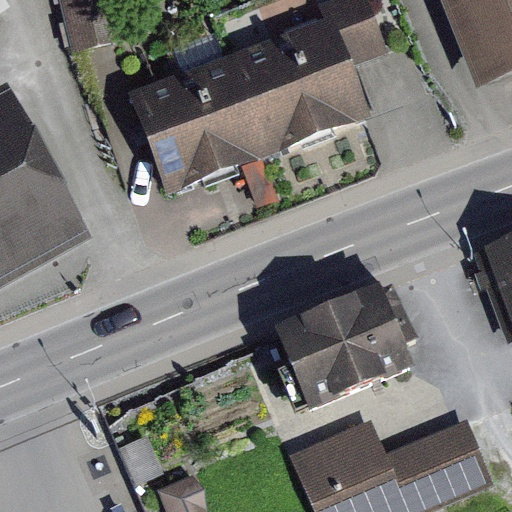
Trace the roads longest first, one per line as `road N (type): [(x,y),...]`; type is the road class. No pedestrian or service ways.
road 1 (secondary): [(418,222),(0,388)]
road 2 (residential): [(511,435),(473,364),(418,222)]
